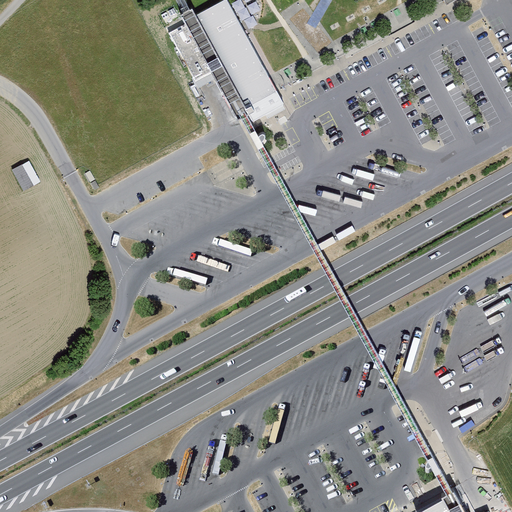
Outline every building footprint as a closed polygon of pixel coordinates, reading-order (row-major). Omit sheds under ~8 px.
[(247,39),(226,0),(224,0),(197,15),(193,7),(187,11),(182,13),(187,23),(168,33),(194,82),(213,73),(234,112),(238,119),(245,115),(249,113),(246,109),(276,93),(268,78),(247,39)] [(256,0),(233,0),(247,28),(258,23),(253,12),(261,9),(256,0)] [(280,82),(293,77),(288,64),(275,69),(280,82)] [(28,162),(11,171),(24,192),(40,182),(28,162)] [(467,511),(456,489),(448,493),(443,496),(416,510),(417,511),(467,511)]
